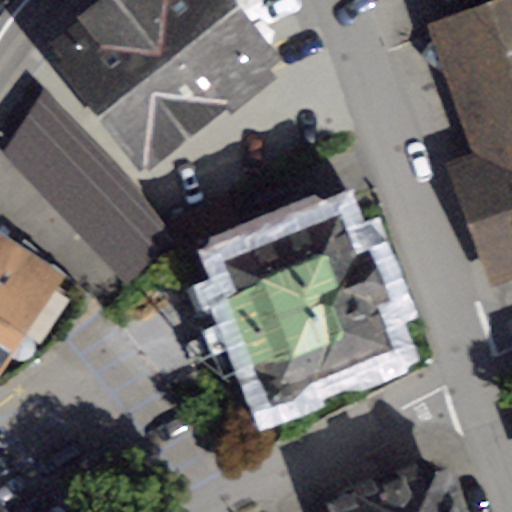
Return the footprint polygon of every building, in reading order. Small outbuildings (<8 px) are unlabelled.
[(147,141),(250,60),(203,0),(130,0),(72,46),(147,141)] [(511,264),(511,7),(456,27),(503,158),(462,172),(497,270),(511,264)] [(178,238),(42,88),(5,156),(127,288),(178,238)] [(248,241),(225,196),(170,222),(178,238),(193,268),(248,241)] [(264,356),(278,392),(389,347),(371,302),(375,292),(364,264),(355,262),(338,220),(228,264),(242,299),(227,304),(250,362),(264,356)] [(3,270),(0,267),(0,344),(23,309),(63,336),(89,297),(50,261),(41,275),(12,256),(3,270)] [(421,475),(362,496),(364,503),(342,511),(453,511),(444,486),(421,475)]
